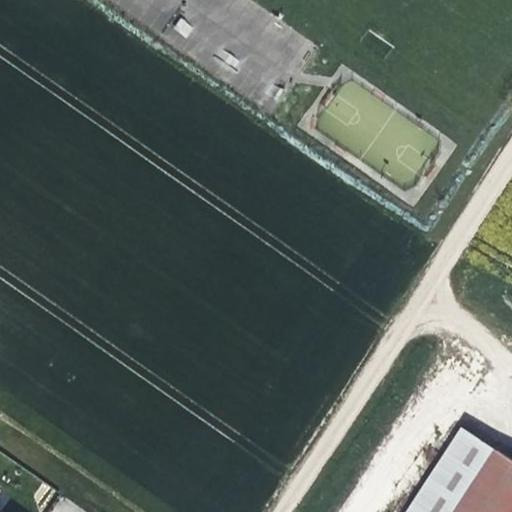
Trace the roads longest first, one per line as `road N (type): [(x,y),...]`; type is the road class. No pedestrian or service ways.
road 1 (track): [(275,511),(511,149)]
road 2 (unknown): [(290,77),(506,158)]
